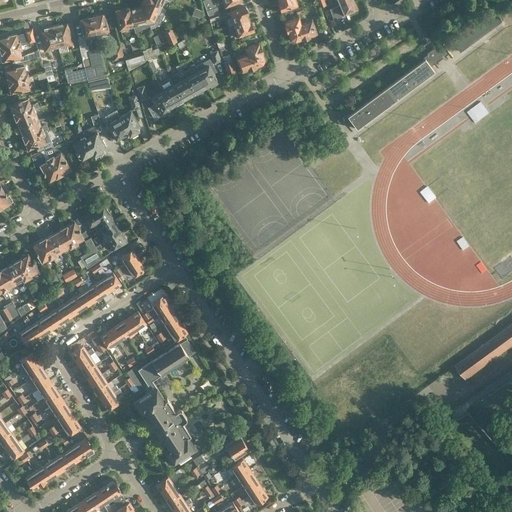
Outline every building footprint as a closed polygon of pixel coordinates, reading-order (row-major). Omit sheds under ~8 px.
[(151,0),(144,0),(142,7),(143,9),(144,9),(148,22),(153,20),(160,5),(151,2),(152,0),(151,0)] [(204,0),(203,0),(208,15),(219,11),(217,7),(216,7),(214,2),(219,0),(223,0),(225,5),(239,0),(204,0)] [(278,0),(279,2),(278,3),(279,4),(278,6),(279,9),(280,9),(282,14),(296,9),(298,8),(295,0),(278,0)] [(340,5),(325,11),(327,16),(342,9),(344,14),(357,9),(353,0),(350,0),(340,4),(340,5)] [(228,25),(231,24),(250,18),(247,12),(248,11),(247,8),(246,7),(245,6),(229,12),(231,17),(226,19),(228,25)] [(133,25),(129,10),(129,7),(116,10),(121,28),(133,25)] [(143,9),(142,7),(129,10),(133,25),(136,32),(143,29),(143,28),(145,27),(145,28),(149,26),(148,22),(144,9),(143,9)] [(492,8),(451,39),(460,51),(501,20),(492,8)] [(219,11),(208,15),(210,20),(221,17),(219,11)] [(105,14),(92,17),(96,34),(109,31),(105,14)] [(322,15),(317,17),(321,29),(327,26),(322,15)] [(84,37),(85,37),(96,34),(92,17),(80,20),(84,37)] [(297,25),(301,23),(298,17),(285,22),(285,24),(287,32),(289,32),(291,38),(295,41),(302,39),(297,25)] [(254,30),(253,29),(254,27),(253,24),(252,24),(250,18),(231,24),(233,29),(235,29),(238,36),(254,30)] [(312,19),(301,23),(297,25),(302,39),(310,37),(310,35),(316,33),(312,19)] [(54,26),(59,47),(72,44),(67,23),(54,26)] [(45,51),(59,47),(54,26),(40,30),(45,51)] [(172,29),(166,31),(164,32),(168,41),(169,44),(177,41),(172,29)] [(32,30),(26,31),(30,43),(35,41),(32,30)] [(157,35),(153,36),(157,46),(168,41),(164,32),(157,35)] [(0,49),(19,45),(17,33),(0,37),(0,49)] [(86,45),(84,37),(77,39),(84,67),(85,69),(88,81),(95,79),(107,76),(100,48),(89,51),(88,45),(86,45)] [(251,52),(256,66),(262,63),(265,59),(263,53),(264,53),(261,44),(260,45),(259,42),(244,47),(246,54),(251,52)] [(357,128),(433,72),(434,73),(434,72),(429,65),(447,51),(441,43),(428,52),(426,53),(428,55),(402,74),(402,75),(368,100),(368,99),(342,118),(342,117),(341,117),(347,125),(352,122),(357,129),(358,129),(357,128)] [(19,45),(0,49),(3,62),(12,59),(13,64),(23,61),(40,57),(38,49),(28,53),(22,56),(19,45)] [(114,60),(124,57),(121,45),(110,48),(114,60)] [(141,50),(145,61),(161,52),(158,47),(152,50),(152,47),(141,50)] [(129,54),(133,68),(145,61),(141,50),(129,54)] [(217,50),(210,52),(214,63),(221,61),(217,50)] [(251,52),(246,54),(236,57),(241,71),(248,69),(248,70),(256,67),(256,66),(251,52)] [(129,70),(133,68),(129,54),(124,56),(129,70)] [(229,54),(224,56),(222,57),(223,61),(228,76),(236,73),(231,59),(230,54),(229,54)] [(184,72),(187,77),(195,93),(197,95),(203,91),(202,89),(206,86),(195,66),(191,58),(187,60),(190,66),(190,68),(184,72)] [(206,60),(195,66),(206,86),(210,84),(211,86),(219,82),(213,72),(216,71),(212,63),(209,65),(206,60)] [(8,82),(29,76),(28,72),(26,72),(24,65),(23,61),(13,64),(14,68),(5,70),(8,82)] [(43,63),(45,72),(46,75),(53,73),(50,61),(43,63)] [(88,81),(85,69),(66,74),(69,86),(88,81)] [(30,81),(29,76),(8,82),(10,93),(30,89),(28,81),(30,81)] [(187,77),(174,84),(183,100),(195,93),(187,77)] [(88,81),(98,114),(99,118),(100,117),(107,115),(95,79),(88,81)] [(174,84),(163,90),(171,106),(183,100),(174,84)] [(140,101),(148,98),(144,85),(136,87),(140,101)] [(58,88),(51,90),(53,100),(60,98),(58,88)] [(163,90),(152,96),(155,103),(149,107),(155,118),(169,110),(168,108),(171,106),(163,90)] [(136,94),(133,94),(128,96),(132,110),(140,107),(136,94)] [(31,104),(28,98),(10,105),(14,117),(34,109),(39,107),(37,103),(33,104),(32,104),(31,104)] [(19,128),(39,120),(34,109),(14,117),(19,128)] [(119,117),(128,132),(129,135),(141,128),(130,110),(119,117)] [(99,118),(98,114),(91,116),(93,123),(88,124),(92,135),(86,138),(93,152),(95,154),(106,148),(97,133),(103,129),(100,117),(99,118)] [(116,139),(128,132),(119,117),(107,123),(116,139)] [(39,132),(46,130),(46,129),(47,129),(46,125),(42,127),(39,120),(19,128),(23,138),(39,132)] [(325,130),(320,123),(314,127),(319,134),(325,130)] [(77,133),(82,130),(78,124),(74,127),(77,133)] [(51,148),(53,147),(51,141),(46,130),(39,132),(23,138),(28,150),(30,155),(45,149),(46,150),(51,148)] [(93,152),(86,138),(85,137),(73,145),(77,153),(77,155),(79,159),(81,159),(93,152)] [(46,150),(61,175),(71,169),(61,152),(54,156),(53,154),(54,154),(51,148),(46,150)] [(46,150),(45,149),(30,155),(37,166),(40,164),(49,182),(61,175),(46,150)] [(7,197),(1,186),(0,186),(0,209),(0,210),(11,204),(10,203),(13,201),(9,195),(7,197)] [(103,204),(96,208),(101,217),(99,218),(100,221),(104,227),(115,221),(103,204)] [(96,208),(82,216),(89,227),(93,225),(96,229),(98,228),(96,223),(100,221),(99,218),(101,217),(96,208)] [(75,248),(79,245),(77,242),(84,238),(74,221),(63,227),(75,248)] [(115,221),(104,227),(99,230),(106,240),(121,231),(115,221)] [(71,249),(75,248),(63,227),(53,233),(64,252),(71,248),(71,249)] [(128,242),(121,231),(106,240),(101,243),(97,245),(95,246),(98,250),(109,244),(113,250),(128,242)] [(56,262),(60,260),(58,255),(64,252),(53,233),(42,238),(53,258),(56,262)] [(81,259),(87,268),(102,258),(98,250),(95,246),(90,237),(84,240),(90,250),(80,256),(81,259)] [(53,258),(42,238),(31,244),(41,262),(48,259),(49,260),(53,258)] [(121,257),(125,263),(114,270),(116,274),(122,270),(127,266),(139,259),(133,249),(122,257),(121,257)] [(122,257),(121,256),(118,251),(107,258),(111,264),(121,257),(122,257)] [(32,262),(27,254),(16,260),(27,279),(31,277),(30,275),(37,271),(38,274),(41,272),(35,261),(32,262)] [(87,268),(81,259),(78,261),(84,271),(87,268)] [(106,259),(99,263),(102,267),(108,263),(106,259)] [(139,259),(127,266),(133,276),(145,268),(139,259)] [(16,260),(6,265),(17,285),(27,279),(16,260)] [(6,265),(0,268),(0,278),(7,290),(17,285),(6,265)] [(67,282),(77,275),(73,268),(62,274),(65,280),(67,282)] [(60,272),(54,276),(55,278),(58,277),(61,282),(65,280),(62,274),(60,272)] [(113,273),(103,279),(111,291),(121,285),(113,273)] [(6,298),(10,296),(7,290),(0,278),(0,297),(2,296),(4,300),(6,298)] [(103,279),(94,285),(102,297),(111,291),(103,279)] [(88,289),(84,282),(80,284),(81,286),(85,291),(92,303),(102,297),(94,285),(88,289)] [(83,309),(92,303),(85,291),(81,286),(77,288),(81,294),(75,297),(83,309)] [(70,300),(67,296),(67,295),(62,299),(65,304),(66,303),(74,315),(83,309),(75,297),(70,300)] [(153,308),(143,315),(146,319),(169,305),(163,295),(151,303),(153,308)] [(55,327),(65,321),(57,309),(49,297),(46,299),(52,307),(49,309),(52,312),(48,315),(55,327)] [(27,303),(30,309),(36,305),(32,299),(27,302),(27,303)] [(12,318),(20,313),(17,308),(13,301),(3,306),(4,308),(6,307),(12,318)] [(21,316),(26,312),(30,309),(27,303),(22,305),(17,308),(20,313),(21,316)] [(66,303),(65,304),(57,309),(65,321),(74,315),(66,303)] [(169,305),(146,319),(148,323),(159,316),(163,322),(175,314),(169,305)] [(6,307),(4,308),(0,310),(6,321),(12,318),(6,307)] [(136,329),(146,323),(138,311),(128,317),(136,329)] [(175,314),(163,322),(169,331),(181,323),(175,314)] [(55,327),(48,315),(38,321),(46,333),(55,327)] [(29,327),(37,339),(46,333),(38,321),(33,325),(32,324),(28,318),(26,316),(22,318),(29,327)] [(127,335),(136,329),(128,317),(119,323),(127,335)] [(27,345),(37,339),(29,327),(22,318),(19,320),(16,323),(20,324),(19,325),(23,330),(23,331),(19,333),(27,345)] [(119,323),(110,329),(118,341),(127,335),(119,323)] [(188,333),(181,323),(169,331),(175,341),(188,333)] [(511,323),(457,364),(466,378),(511,343),(511,323)] [(108,347),(118,341),(110,329),(100,335),(108,347)] [(195,351),(187,339),(180,343),(179,343),(138,370),(151,391),(134,402),(143,415),(147,413),(154,424),(152,425),(160,437),(162,436),(169,447),(165,450),(173,463),(196,448),(188,436),(190,434),(182,422),(186,420),(187,417),(182,409),(179,409),(176,411),(168,398),(165,400),(155,385),(152,381),(159,376),(189,357),(188,356),(195,351)] [(77,363),(89,355),(83,346),(71,353),(77,363)] [(26,370),(38,362),(32,352),(20,360),(26,370)] [(89,355),(77,363),(83,372),(95,364),(89,355)] [(38,362),(26,370),(32,379),(44,371),(38,362)] [(101,374),(101,373),(95,364),(83,372),(89,381),(101,374)] [(132,380),(139,389),(140,392),(145,389),(132,369),(127,372),(132,380)] [(50,380),(44,371),(32,379),(38,388),(50,380)] [(95,391),(107,383),(104,377),(108,374),(106,371),(101,373),(101,374),(89,381),(95,391)] [(129,382),(132,380),(127,372),(123,374),(129,382)] [(56,389),(50,380),(38,388),(44,397),(56,389)] [(133,393),(139,389),(132,380),(129,382),(127,383),(129,387),(133,393)] [(511,381),(476,405),(483,416),(487,414),(487,415),(491,413),(497,423),(498,423),(500,423),(501,422),(503,422),(504,421),(505,421),(506,420),(507,419),(508,418),(509,416),(510,416),(511,416),(511,415),(511,381)] [(110,388),(107,383),(95,391),(101,400),(119,388),(116,384),(110,388)] [(123,393),(120,388),(119,389),(119,388),(101,400),(107,409),(119,402),(116,397),(123,393)] [(62,399),(56,389),(44,397),(50,407),(62,399)] [(56,416),(68,408),(62,399),(50,407),(46,409),(49,412),(52,410),(56,416)] [(68,408),(56,416),(62,425),(74,417),(68,408)] [(81,427),(74,417),(62,425),(68,435),(71,433),(79,428),(81,427)] [(0,439),(10,432),(7,427),(11,424),(9,420),(4,423),(0,425),(0,439)] [(71,433),(77,442),(70,447),(71,448),(79,460),(94,451),(85,437),(79,428),(71,433)] [(17,441),(10,432),(0,439),(0,442),(5,449),(17,441)] [(239,435),(225,444),(221,447),(226,454),(230,451),(229,451),(246,440),(243,434),(240,436),(239,435)] [(49,444),(54,441),(50,436),(45,439),(49,444)] [(230,451),(230,452),(226,454),(229,460),(233,457),(234,458),(249,449),(248,447),(250,446),(246,440),(229,451),(230,451)] [(22,449),(17,441),(5,449),(12,459),(27,448),(26,446),(22,449)] [(71,448),(62,454),(70,466),(79,460),(71,448)] [(70,466),(62,454),(53,460),(61,472),(70,466)] [(197,465),(204,460),(201,454),(193,459),(197,465)] [(232,480),(238,477),(250,469),(243,459),(231,467),(235,472),(229,476),(232,480)] [(61,472),(53,460),(44,466),(52,478),(61,472)] [(209,465),(208,469),(209,472),(214,473),(217,471),(218,467),(216,464),(212,462),(209,465)] [(44,466),(35,472),(34,472),(42,484),(52,478),(44,466)] [(33,490),(42,484),(34,472),(35,472),(33,468),(23,475),(25,478),(33,490)] [(244,486),(256,478),(250,469),(238,477),(232,480),(234,483),(240,480),(244,486)] [(174,486),(171,481),(168,476),(156,484),(162,494),(174,486)] [(380,480),(385,487),(390,484),(386,477),(380,480)] [(236,504),(262,487),(256,478),(244,486),(247,491),(241,495),(234,500),(236,504)] [(112,498),(119,509),(128,503),(121,493),(113,480),(99,489),(107,501),(112,498)] [(221,491),(217,484),(211,488),(216,496),(225,490),(224,489),(221,491)] [(180,495),(174,486),(162,494),(168,503),(180,495)] [(268,496),(262,487),(236,504),(238,507),(252,498),(256,504),(268,496)] [(114,511),(107,501),(99,489),(90,495),(98,508),(103,504),(107,510),(108,511),(114,511)] [(210,489),(205,492),(208,496),(209,496),(210,498),(214,495),(213,493),(210,489)] [(93,511),(98,508),(90,495),(81,502),(87,511),(93,511)] [(173,511),(186,504),(180,495),(168,503),(173,511)] [(87,511),(81,502),(71,508),(74,511),(87,511)] [(134,511),(135,511),(129,502),(128,503),(119,509),(117,510),(118,511),(134,511)] [(239,511),(233,502),(223,508),(226,511),(239,511)]
